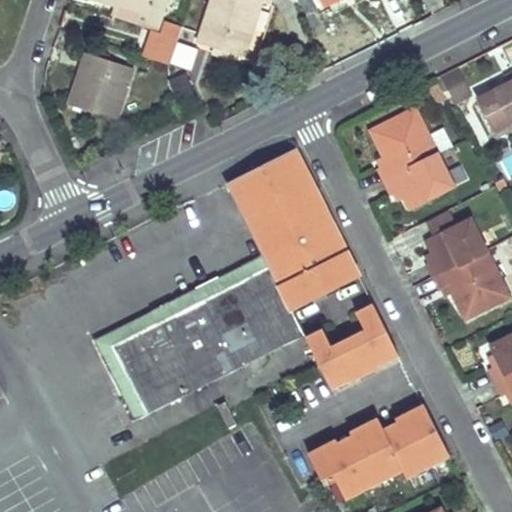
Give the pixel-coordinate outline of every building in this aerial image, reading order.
[(159,30),(169,0),(106,0),(117,4),(146,14),(142,24),(159,30)] [(242,59),(260,3),(272,6),(273,0),(212,0),(198,43),(242,59)] [(146,14),(117,4),(113,15),(142,24),(146,14)] [(179,45),(172,66),(193,73),(200,51),(179,45)] [(117,121),(136,68),(86,53),(82,67),(86,69),(86,70),(78,89),(75,88),(74,88),(69,105),(117,121)] [(78,89),(86,70),(86,69),(82,67),(74,88),(75,88),(78,89)] [(178,103),(194,97),(186,75),(170,81),(178,103)] [(494,133),(511,123),(511,82),(509,84),(479,100),(494,133)] [(454,188),(438,156),(415,112),(371,133),(384,158),(387,164),(380,168),(377,169),(390,196),(392,195),(400,192),(404,199),(409,209),(454,188)] [(360,279),(298,153),(297,153),(295,153),(294,152),(263,168),(270,182),(262,186),(259,179),(252,173),(230,184),(271,266),(271,268),(294,312),(360,279)] [(387,164),(384,158),(382,158),(377,162),(379,167),(380,168),(387,164)] [(263,168),(252,173),(259,179),(262,186),(270,182),(263,168)] [(404,199),(400,192),(392,195),(396,202),(404,199)] [(455,229),(447,212),(429,220),(438,238),(455,229)] [(510,298),(487,253),(471,221),(455,229),(438,238),(428,243),(433,253),(437,261),(436,261),(428,265),(427,266),(440,293),(441,294),(443,293),(450,289),(451,289),(454,296),(455,297),(466,320),(510,298)] [(437,261),(433,253),(425,257),(428,265),(436,261),(437,261)] [(271,268),(271,266),(265,255),(96,340),(135,421),(148,414),(146,411),(114,347),(271,268)] [(216,380),(305,336),(294,312),(271,268),(114,347),(146,411),(148,414),(216,380)] [(454,296),(451,289),(450,289),(443,293),(446,299),(446,300),(454,296)] [(385,329),(375,308),(359,316),(367,335),(362,337),(366,346),(388,335),(386,331),(385,329)] [(350,360),(343,346),(333,351),(324,333),(308,341),(316,358),(320,366),(332,390),(353,380),(344,362),(350,360)] [(388,335),(366,346),(362,337),(343,346),(350,360),(344,362),(353,380),(399,357),(388,335)] [(511,337),(492,348),(497,358),(497,359),(501,366),(493,370),(490,372),(503,399),(508,396),(511,393),(511,337)] [(501,366),(497,359),(497,358),(489,362),(489,363),(493,370),(501,366)] [(413,443),(436,432),(425,409),(402,420),(396,424),(397,427),(382,434),(377,423),(348,437),(350,440),(336,447),(334,444),(306,458),(318,483),(324,480),(324,479),(346,468),(345,466),(359,459),(363,468),(370,464),(366,456),(388,445),(392,453),(407,446),(410,454),(417,450),(413,443)] [(417,450),(410,454),(407,446),(392,453),(388,445),(366,456),(370,464),(363,468),(359,459),(345,466),(346,468),(324,479),(324,480),(330,477),(342,502),(402,472),(405,480),(449,458),(436,432),(413,443),(417,450)]
